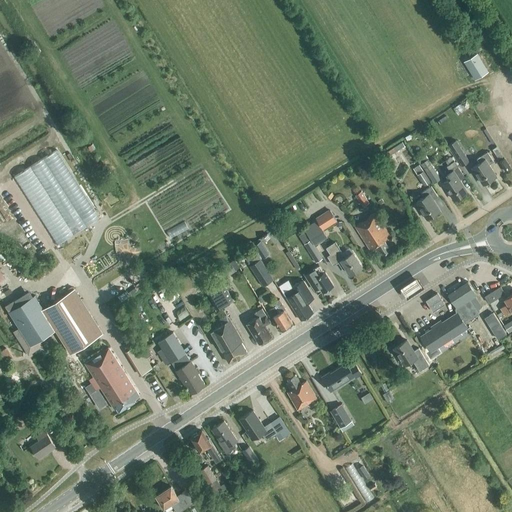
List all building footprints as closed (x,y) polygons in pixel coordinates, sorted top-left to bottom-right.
[(487,72),(477,55),(465,62),(476,79),(487,72)] [(467,109),(476,104),(472,97),(463,103),(467,109)] [(490,128),(495,137),(501,134),(496,125),(490,128)] [(457,139),(449,144),(462,164),(469,160),(457,139)] [(405,146),(402,142),(388,151),(391,156),(405,146)] [(448,148),(442,153),(447,160),(446,161),(448,165),(447,166),(451,172),(447,174),(450,178),(443,183),(454,200),(467,191),(460,181),(465,177),(455,163),(457,162),(448,148)] [(484,184),(496,176),(489,165),(494,161),(488,152),(477,159),(480,163),(473,167),(484,184)] [(511,169),(504,158),(500,161),(507,172),(511,169)] [(434,183),(441,179),(428,159),(421,163),(434,183)] [(435,163),(442,176),(449,173),(442,160),(435,163)] [(423,170),(417,174),(424,186),(430,182),(423,170)] [(150,184),(162,177),(158,172),(147,178),(150,184)] [(332,183),(326,187),(332,197),(338,194),(332,183)] [(365,188),(372,202),(380,197),(374,184),(365,188)] [(427,219),(440,211),(433,200),(438,197),(431,186),(420,193),(423,198),(416,202),(427,219)] [(363,207),(370,203),(363,191),(356,196),(363,207)] [(450,207),(460,221),(466,216),(456,202),(450,207)] [(329,209),(315,218),(317,220),(304,228),(315,245),(328,237),(323,230),(337,221),(329,209)] [(384,240),(390,236),(375,213),(355,226),(370,249),(374,246),(379,254),(381,252),(383,254),(390,249),(384,240)] [(177,224),(180,233),(198,228),(195,219),(177,224)] [(97,243),(101,252),(129,239),(125,230),(97,243)] [(394,246),(402,242),(397,234),(389,239),(394,246)] [(323,259),(315,246),(311,240),(304,244),(316,263),(323,259)] [(260,241),(254,246),(262,258),(268,254),(260,241)] [(330,255),(328,256),(334,265),(341,260),(350,274),(362,267),(350,249),(342,253),(335,242),(326,248),(330,255)] [(248,251),(243,254),(250,266),(261,259),(262,258),(254,246),(247,250),(248,251)] [(117,260),(113,251),(96,258),(100,267),(117,260)] [(59,257),(38,267),(41,274),(63,264),(59,257)] [(274,279),(261,259),(250,266),(263,286),(274,279)] [(220,270),(225,278),(236,271),(230,263),(220,270)] [(313,270),(315,273),(307,278),(315,290),(320,287),(323,292),(334,285),(325,272),(324,273),(319,266),(313,270)] [(186,284),(189,289),(201,282),(198,277),(186,284)] [(401,288),(408,298),(423,288),(416,278),(401,288)] [(301,320),(313,312),(307,302),(314,298),(303,281),(283,293),(301,320)] [(433,329),(421,337),(431,352),(467,327),(464,323),(479,314),(476,310),(482,307),(475,296),(477,295),(468,281),(448,295),(456,308),(455,309),(457,313),(443,322),(442,320),(432,327),(433,329)] [(233,300),(223,283),(207,292),(217,309),(233,300)] [(276,285),(270,289),(275,295),(280,291),(276,285)] [(5,287),(6,296),(14,295),(13,286),(5,287)] [(35,296),(9,312),(19,328),(14,331),(19,338),(24,335),(33,330),(39,340),(56,330),(71,354),(102,335),(74,290),(43,309),(35,296)] [(445,304),(436,290),(424,298),(433,312),(445,304)] [(501,298),(496,290),(485,296),(490,304),(501,298)] [(501,308),(502,310),(503,312),(511,305),(511,294),(505,299),(507,304),(501,308)] [(269,310),(273,317),(282,330),(293,323),(284,310),(286,309),(280,299),(274,303),(275,306),(269,310)] [(511,305),(503,312),(505,315),(511,311),(511,305)] [(259,344),(272,336),(265,325),(270,322),(262,308),(254,313),(257,318),(247,324),(259,344)] [(493,313),(485,318),(498,339),(506,334),(493,313)] [(222,350),(229,363),(236,358),(238,361),(241,359),(240,356),(247,352),(241,342),(243,342),(230,320),(209,332),(220,351),(222,350)] [(191,393),(205,384),(198,373),(199,373),(191,361),(185,353),(172,333),(158,342),(171,362),(176,370),(191,393)] [(430,365),(425,358),(419,348),(414,351),(407,340),(394,348),(405,365),(413,360),(420,371),(430,365)] [(6,348),(13,358),(24,352),(17,341),(6,348)] [(138,345),(127,352),(142,375),(153,368),(138,345)] [(139,397),(109,348),(85,363),(114,410),(116,408),(119,412),(134,402),(133,401),(139,397)] [(0,357),(4,364),(12,358),(6,350),(0,354),(0,357)] [(355,377),(361,373),(355,364),(349,367),(347,363),(323,378),(331,390),(337,387),(338,389),(341,387),(339,385),(354,376),(355,377)] [(297,410),(317,399),(306,381),(301,385),(295,375),(287,379),(289,382),(287,383),(291,390),(287,393),(297,410)] [(398,397),(404,395),(400,386),(395,388),(398,397)] [(395,399),(390,390),(383,394),(388,403),(395,399)] [(102,397),(94,402),(99,409),(107,404),(102,397)] [(340,428),(352,421),(342,404),(331,411),(340,428)] [(383,411),(387,417),(393,413),(389,408),(383,411)] [(264,426),(253,410),(240,419),(248,431),(246,432),(251,440),(261,433),(266,441),(278,433),(271,422),(264,426)] [(234,443),(238,440),(224,421),(212,429),(220,441),(218,442),(226,453),(236,447),(234,443)] [(56,447),(45,430),(36,436),(39,440),(31,446),(39,458),(56,447)] [(214,457),(219,454),(209,439),(208,440),(202,431),(191,438),(200,452),(207,447),(214,457)] [(260,459),(267,456),(259,441),(252,444),(260,459)] [(252,464),(259,460),(249,446),(243,451),(252,464)] [(370,460),(365,465),(375,475),(380,471),(370,460)] [(200,471),(208,484),(217,479),(209,465),(200,471)] [(155,493),(164,508),(172,504),(177,511),(180,511),(195,502),(187,490),(178,495),(171,483),(155,493)]
